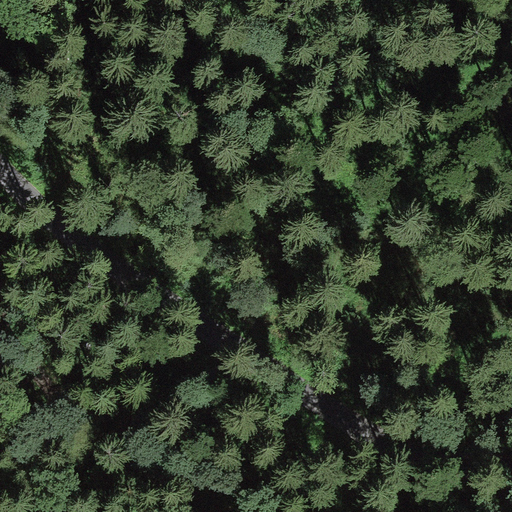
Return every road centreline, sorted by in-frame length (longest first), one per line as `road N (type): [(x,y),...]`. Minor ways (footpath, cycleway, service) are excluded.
road 1 (unclassified): [(511,465),(422,459),(358,431),(89,251),(0,169)]
road 2 (track): [(0,300),(45,400),(212,511)]
